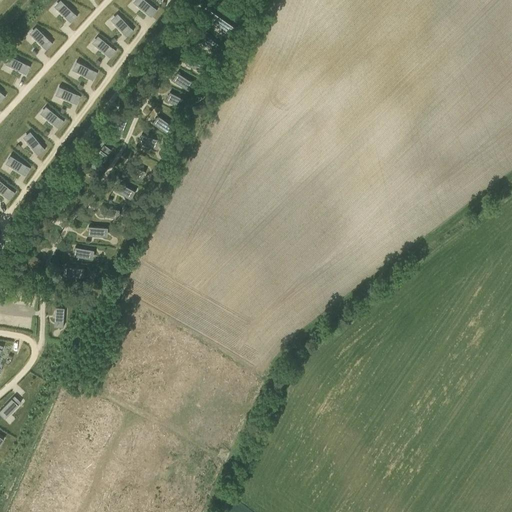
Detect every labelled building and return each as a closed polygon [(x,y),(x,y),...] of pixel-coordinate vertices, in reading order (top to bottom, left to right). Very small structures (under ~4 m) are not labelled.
[(146,0),(139,0),(136,4),(148,14),(149,14),(151,16),(157,9),(154,6),(146,0)] [(63,2),(57,9),(68,19),(71,22),(77,16),(74,13),(63,2)] [(209,9),(203,16),(227,32),(231,27),(232,25),(231,25),(209,9)] [(120,16),(114,22),(124,33),(127,36),(133,30),(131,27),(120,16)] [(39,29),(32,36),(43,47),(46,49),(52,43),(50,40),(39,29)] [(204,34),(199,41),(211,50),(217,42),(204,34)] [(101,38),(95,45),(107,54),(110,57),(116,50),(113,47),(101,38)] [(189,56),(186,65),(200,70),(203,61),(189,56)] [(13,57),(8,65),(22,72),(25,74),(30,65),(26,64),(13,57)] [(80,63),(76,71),(89,78),(93,80),(97,71),(94,70),(80,63)] [(178,72),(173,79),(185,88),(191,81),(178,72)] [(63,88),(59,96),(73,102),(77,104),(81,95),(77,94),(63,88)] [(169,92),(165,100),(179,107),(183,99),(169,92)] [(49,108),(43,115),(55,125),(58,128),(64,120),(61,118),(49,108)] [(121,111),(114,128),(123,132),(130,114),(121,111)] [(157,115),(152,122),(164,131),(169,123),(157,115)] [(33,134),(26,140),(35,151),(38,155),(45,149),(43,146),(33,134)] [(141,134),(138,142),(153,147),(156,139),(144,135),(141,134)] [(95,137),(91,155),(100,157),(104,139),(95,137)] [(14,157),(9,165),(22,173),(25,175),(30,167),(27,165),(14,157)] [(128,163),(124,171),(138,177),(142,169),(128,163)] [(0,180),(0,191),(6,197),(9,199),(15,192),(12,190),(0,180)] [(117,181),(113,189),(127,196),(131,187),(117,181)] [(71,183),(58,197),(65,203),(78,189),(71,183)] [(101,206),(99,215),(114,218),(116,209),(101,206)] [(88,226),(88,235),(103,236),(103,230),(104,227),(96,226),(88,226)] [(75,247),(73,256),(88,258),(90,249),(75,247)] [(25,252),(11,270),(24,281),(39,263),(41,260),(28,249),(25,252)] [(65,266),(64,276),(79,277),(80,268),(65,266)] [(57,307),(57,323),(66,323),(66,307),(57,307)] [(12,398),(1,409),(8,415),(18,404),(21,402),(14,395),(12,398)]
